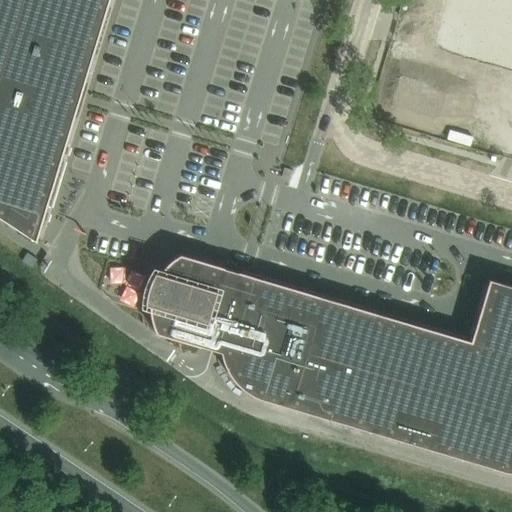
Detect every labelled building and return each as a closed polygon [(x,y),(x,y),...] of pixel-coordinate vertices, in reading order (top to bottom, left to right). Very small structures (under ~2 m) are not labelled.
[(108,0),(0,0),(0,218),(36,242),(108,0)] [(434,39),(433,43),(511,66),(511,0),(450,0),(439,40),(434,39)] [(226,269),(178,255),(175,257),(173,258),(169,261),(167,263),(165,266),(162,268),(160,271),(159,274),(155,273),(152,276),(151,280),(149,284),(147,289),(146,294),(146,297),(145,301),(145,305),(150,306),(150,310),(150,313),(151,317),(151,320),(152,323),(153,327),(154,330),(156,333),(196,345),(196,346),(204,348),(219,353),(220,357),(221,360),(222,364),(224,367),(225,371),(228,375),(230,377),(232,380),(235,384),(238,387),(241,389),(243,391),(246,393),(248,394),(252,396),(259,399),(511,473),(511,472),(511,286),(488,279),(470,342),(226,269)] [(124,319),(139,309),(133,299),(142,293),(134,280),(124,286),(117,275),(102,283),(124,319)] [(215,397),(211,408),(239,420),(244,409),(215,397)]
